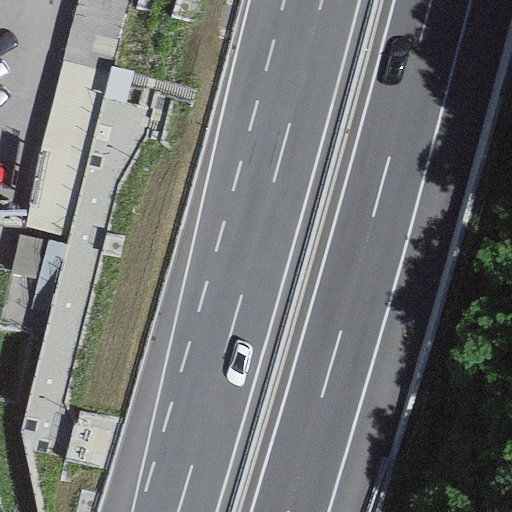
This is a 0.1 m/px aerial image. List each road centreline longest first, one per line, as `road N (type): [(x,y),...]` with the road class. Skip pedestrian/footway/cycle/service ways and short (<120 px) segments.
road 1 (motorway): [(294,511),(437,0)]
road 2 (motorway): [(316,0),(176,511)]
